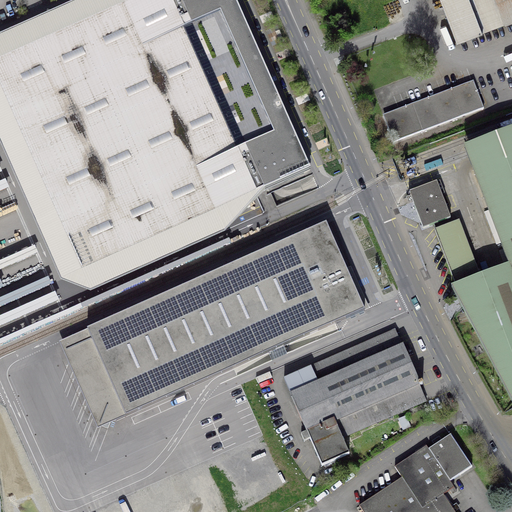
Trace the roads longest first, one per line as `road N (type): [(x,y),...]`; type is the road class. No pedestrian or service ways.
road 1 (secondary): [(511,468),(418,300),(286,0)]
road 2 (unknown): [(469,396),(319,511)]
